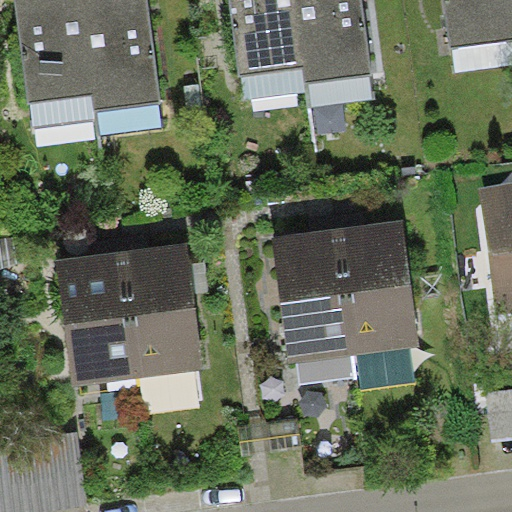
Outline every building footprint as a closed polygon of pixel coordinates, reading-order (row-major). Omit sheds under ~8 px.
[(95,95),(82,0),(16,0),(29,103),(95,95)] [(82,0),(95,95),(96,109),(161,101),(148,0),(82,0)] [(305,67),(296,0),(230,0),(240,75),(305,67)] [(296,0),(305,67),(307,81),(372,73),(362,0),(296,0)] [(511,40),(511,14),(510,0),(444,0),(450,48),(511,40)] [(511,312),(511,180),(479,185),(497,314),(511,312)] [(337,229),(353,354),(419,346),(403,220),(337,229)] [(353,354),(337,229),(272,237),(288,363),(353,354)] [(16,236),(0,237),(0,269),(18,264),(16,236)] [(120,251),(137,377),(202,369),(186,243),(120,251)] [(137,377),(120,251),(55,260),(71,386),(137,377)] [(511,399),(485,403),(492,456),(511,453),(511,399)] [(0,511),(53,511),(87,508),(77,430),(0,441),(0,511)]
